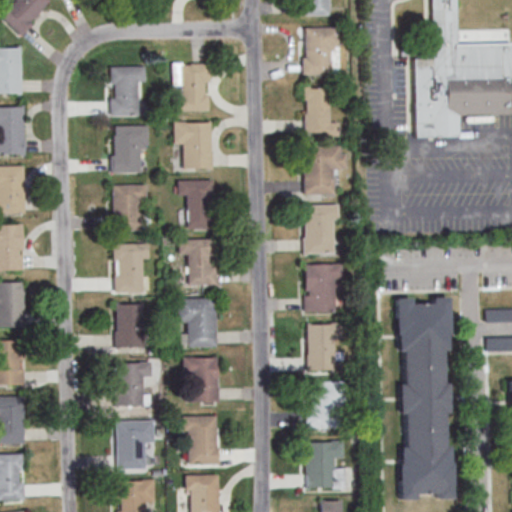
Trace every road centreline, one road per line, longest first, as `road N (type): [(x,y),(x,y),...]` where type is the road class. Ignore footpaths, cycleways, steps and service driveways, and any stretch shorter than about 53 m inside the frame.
road 1 (residential): [(68,511),(58,100),(64,66),(99,34),(251,27)]
road 2 (residential): [(259,511),(251,0)]
road 3 (residential): [(478,511),(468,265)]
road 4 (residential): [(511,263),(387,265)]
